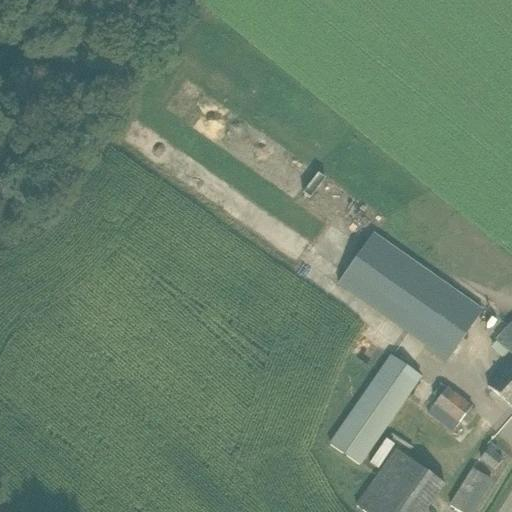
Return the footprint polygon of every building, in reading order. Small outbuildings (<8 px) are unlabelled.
[(243,136),(236,144),(257,162),(264,154),(243,136)] [(337,285),(448,362),(483,312),(373,234),(337,285)] [(511,355),(511,361),(488,387),(511,409),(511,323),(496,341),(511,355)] [(328,444),(360,468),(422,377),(391,355),(328,444)] [(432,396),(437,400),(426,414),(452,433),(473,407),(448,388),(447,389),(441,385),(432,396)] [(487,448),(488,449),(480,459),(494,471),(502,461),(494,454),(497,450),(490,444),(487,448)] [(355,506),(363,511),(425,511),(445,486),(443,484),(444,483),(437,478),(436,479),(396,450),(355,506)] [(449,506),(450,507),(458,511),(470,511),(490,480),(472,469),(449,506)]
